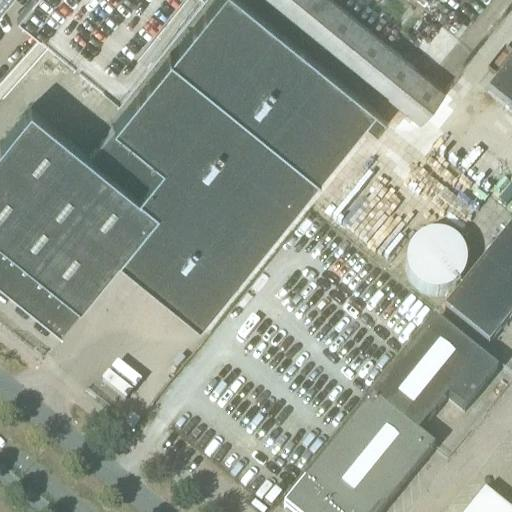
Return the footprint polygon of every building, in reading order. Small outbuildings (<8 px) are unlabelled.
[(31,109),(0,146),(0,282),(59,330),(119,256),(199,321),(362,121),(377,133),(386,122),(371,110),(374,107),(243,0),(217,0),(90,157),(31,109)] [(29,0),(18,15),(41,33),(50,41),(118,98),(198,0),(29,0)] [(331,0),(271,0),(419,119),(421,121),(422,120),(423,119),(445,92),(442,90),(331,0)] [(511,116),(511,227),(443,312),(487,347),(511,316),(511,62),(486,95),(511,116)] [(434,324),(371,402),(283,511),(284,511),(384,511),(433,452),(416,438),(446,401),(463,415),(496,374),(434,324)] [(129,415),(123,423),(131,430),(137,422),(129,415)] [(504,511),(483,493),(467,511),(504,511)]
